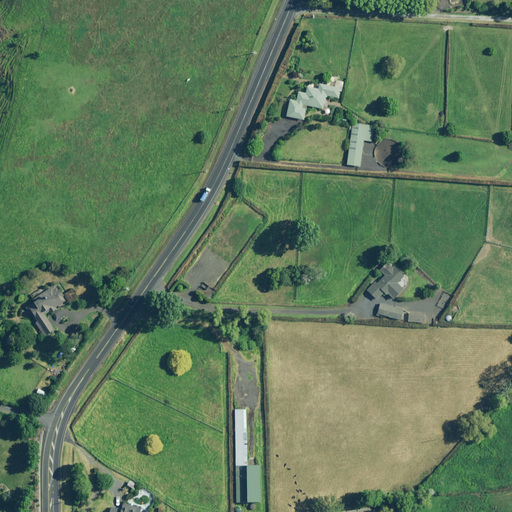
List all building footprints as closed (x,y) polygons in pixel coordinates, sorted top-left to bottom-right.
[(336,78),(329,76),(327,85),(320,83),(319,89),(307,87),(306,94),(299,92),(297,101),(291,100),(287,117),(305,120),(308,105),(324,109),(327,95),(340,98),(344,82),(336,80),(336,78)] [(374,126),(353,123),(347,164),(359,166),(363,140),(372,141),(374,126)] [(403,277),(392,265),(383,273),(385,275),(377,283),(375,282),(367,290),(377,299),(385,291),(393,298),(403,289),(397,283),(403,277)] [(66,301),(56,285),(35,299),(36,301),(28,307),(38,321),(36,323),(45,337),(56,330),(45,314),(52,309),(54,312),(58,309),(57,307),(66,301)] [(402,309),(380,303),(377,314),(400,319),(402,309)] [(424,322),(425,313),(409,312),(408,321),(424,322)] [(248,503),(263,502),(262,466),(248,466),(247,410),(235,410),(237,503),(248,503)]
